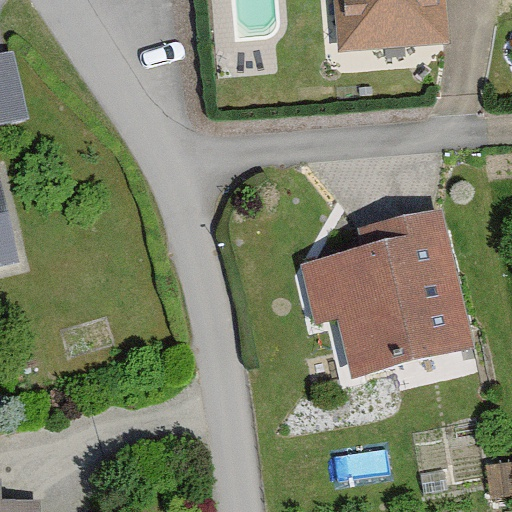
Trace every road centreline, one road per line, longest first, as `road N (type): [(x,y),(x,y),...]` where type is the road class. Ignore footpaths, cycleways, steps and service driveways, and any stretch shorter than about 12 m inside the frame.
road 1 (residential): [(234,511),(172,168),(64,0)]
road 2 (unknown): [(172,168),(511,146)]
